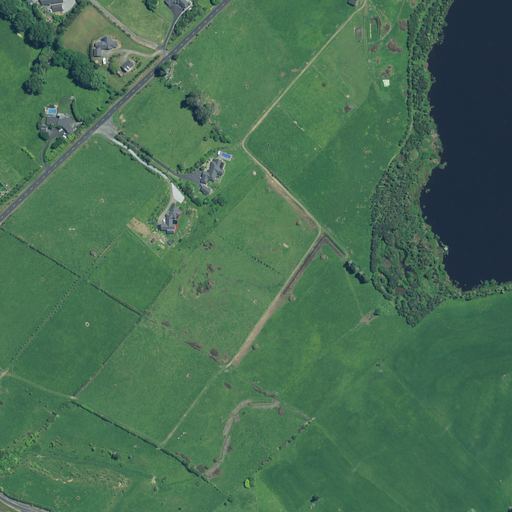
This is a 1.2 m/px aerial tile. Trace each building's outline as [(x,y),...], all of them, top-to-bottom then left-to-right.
[(98,49),(97,49),(95,49),(95,56),(102,56),(102,49),(113,49),(113,48),(118,48),(117,42),(114,42),(113,41),(111,41),(111,37),(105,37),(106,42),(99,42),(99,43),(96,43),(97,47),(98,47),(98,49)] [(134,65),(129,60),(122,67),(127,72),(134,65)] [(67,116),(63,119),(60,118),(61,114),(57,114),(57,117),(53,116),(52,117),(48,117),(47,120),(47,124),(56,125),(56,126),(59,127),(59,125),(63,126),(65,129),(65,128),(68,132),(74,128),(71,124),(74,122),(70,116),(68,118),(67,116)] [(224,170),(221,169),(220,167),(222,162),(222,161),(217,159),(216,162),(212,161),(209,173),(204,171),(202,177),(201,182),(207,184),(209,179),(215,181),(217,174),(222,175),(224,170)] [(179,211),(180,209),(174,205),(172,208),(169,214),(167,213),(165,216),(166,217),(166,224),(161,224),(161,230),(175,230),(175,224),(173,224),(173,219),(172,218),(173,217),(175,219),(177,216),(179,217),(182,213),(179,211)]
